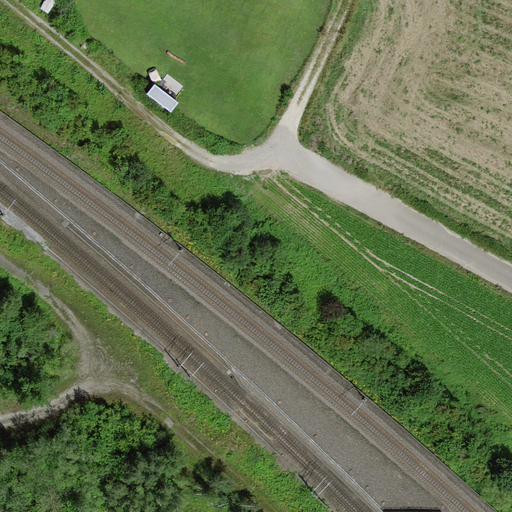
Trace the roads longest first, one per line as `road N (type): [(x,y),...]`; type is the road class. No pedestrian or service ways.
road 1 (track): [(511,278),(277,146),(236,163),(198,153),(10,0)]
road 2 (track): [(0,421),(45,411),(87,371),(78,328),(0,260)]
road 3 (track): [(87,371),(154,406),(272,511)]
road 4 (track): [(277,146),(347,0)]
